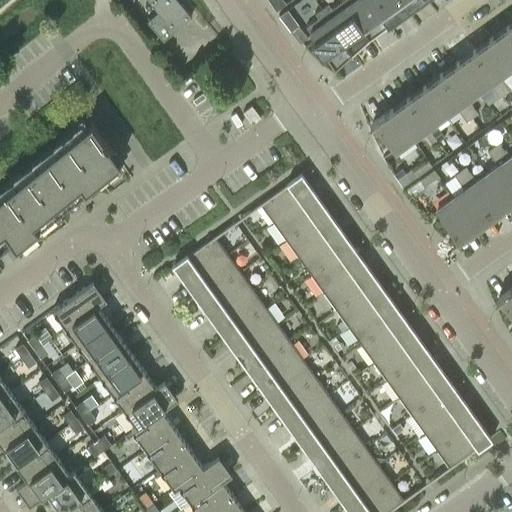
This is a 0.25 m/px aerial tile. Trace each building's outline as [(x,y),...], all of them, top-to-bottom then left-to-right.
[(162,39),(191,15),(177,0),(147,0),(157,10),(146,20),(162,39)] [(343,0),(341,0),(331,8),(327,3),(321,8),(350,49),(368,35),(343,0)] [(343,0),(368,35),(387,22),(371,0),(343,0)] [(371,0),(387,22),(405,9),(399,0),(371,0)] [(399,0),(405,9),(417,0),(399,0)] [(350,49),(321,8),(314,12),(317,17),(305,26),(314,39),(310,41),(321,56),(325,54),(331,62),(350,49)] [(289,30),(292,33),(300,42),(307,37),(297,24),(289,30)] [(511,33),(506,25),(490,37),(511,67),(511,66),(511,33)] [(473,49),(504,93),(510,89),(500,75),(511,67),(490,37),(473,49)] [(456,61),(478,91),(489,83),(498,97),(504,93),(473,49),(456,61)] [(440,73),(471,117),(477,113),(467,99),(478,91),(456,61),(440,73)] [(465,121),(471,117),(440,73),(423,85),(445,115),(456,107),(465,121)] [(434,123),(445,115),(423,85),(407,97),(438,140),(444,136),(434,123)] [(504,93),(498,97),(506,108),(511,104),(504,93)] [(387,111),(408,141),(422,131),(432,144),(438,140),(407,97),(387,111)] [(251,105),(246,108),(242,112),(251,124),(260,117),(251,105)] [(408,141),(387,111),(373,121),(394,151),(408,141)] [(15,245),(56,211),(119,160),(90,120),(0,192),(0,244),(3,242),(9,237),(15,245)] [(492,146),(511,173),(511,152),(508,156),(498,142),(492,146)] [(486,172),(507,202),(511,198),(511,173),(492,146),(487,150),(496,164),(486,172)] [(426,159),(412,169),(417,175),(431,165),(426,159)] [(459,170),(490,214),(507,202),(486,172),(475,180),(465,166),(459,170)] [(419,179),(424,185),(438,175),(433,169),(419,179)] [(449,198),(471,228),(490,214),(459,170),(453,174),(463,188),(449,198)] [(272,221),(313,192),(300,173),(259,203),(272,221)] [(285,239),(326,210),(313,192),(272,221),(285,239)] [(471,228),(449,198),(435,208),(456,238),(471,228)] [(298,256),(339,227),(326,210),(285,239),(298,256)] [(310,274),(351,245),(339,227),(298,256),(310,274)] [(187,283),(228,254),(214,235),(173,264),(187,283)] [(323,292),(364,262),(351,245),(310,274),(323,292)] [(199,300),(240,271),(228,254),(187,283),(199,300)] [(335,309),(376,280),(364,262),(323,292),(335,309)] [(212,318),(253,289),(240,271),(199,300),(212,318)] [(52,308),(64,326),(96,303),(96,304),(105,297),(93,279),(52,308)] [(348,327),(389,297),(376,280),(335,309),(348,327)] [(511,286),(498,297),(511,315),(511,286)] [(224,336),(265,306),(253,289),(212,318),(224,336)] [(361,344),(402,315),(389,297),(348,327),(361,344)] [(107,320),(96,304),(96,303),(64,326),(76,342),(107,320)] [(237,353),(278,324),(265,306),(224,336),(237,353)] [(373,362),(414,332),(402,315),(361,344),(373,362)] [(88,359),(119,337),(107,320),(76,342),(88,359)] [(250,371),(291,341),(278,324),(237,353),(250,371)] [(386,379),(427,350),(414,332),(373,362),(386,379)] [(33,348),(41,342),(34,333),(27,339),(33,348)] [(100,376),(131,353),(119,337),(88,359),(100,376)] [(262,388),(303,359),(291,341),(250,371),(262,388)] [(14,348),(21,357),(29,351),(22,342),(14,348)] [(48,352),(41,342),(33,348),(40,357),(48,352)] [(398,397),(439,368),(427,350),(386,379),(398,397)] [(29,351),(21,357),(28,366),(35,361),(29,351)] [(112,392),(143,370),(131,353),(100,376),(112,392)] [(275,406),(316,376),(303,359),(262,388),(275,406)] [(65,376),(58,366),(50,372),(57,381),(65,376)] [(411,414),(452,385),(439,368),(398,397),(411,414)] [(155,386),(154,386),(143,370),(112,392),(124,409),(155,386)] [(45,390),(52,385),(46,375),(38,381),(45,390)] [(0,397),(10,390),(0,376),(0,397)] [(65,376),(57,381),(64,391),(72,385),(65,376)] [(287,423),(328,394),(316,376),(275,406),(287,423)] [(155,386),(124,409),(135,424),(136,425),(160,408),(161,409),(167,404),(167,403),(176,396),(164,379),(154,386),(155,386)] [(52,385),(45,390),(51,400),(59,394),(52,385)] [(424,432),(464,403),(452,385),(411,414),(424,432)] [(0,422),(21,407),(10,390),(0,397),(0,422)] [(300,441),(341,411),(328,394),(287,423),(300,441)] [(81,414),(89,409),(82,400),(74,405),(81,414)] [(436,450),(477,420),(464,403),(424,432),(436,450)] [(0,442),(2,446),(33,423),(21,407),(0,422),(0,442)] [(130,427),(131,429),(145,448),(174,427),(161,409),(160,408),(136,425),(135,424),(130,427)] [(62,414),(68,423),(76,418),(70,409),(62,414)] [(89,409),(81,414),(88,424),(95,418),(89,409)] [(313,458),(353,429),(341,411),(300,441),(313,458)] [(76,418),(68,423),(75,433),(83,427),(76,418)] [(449,467),(490,438),(477,420),(436,450),(449,467)] [(14,462),(45,440),(33,423),(2,446),(14,462)] [(174,427),(145,448),(159,468),(188,447),(174,427)] [(325,476),(366,447),(353,429),(313,458),(325,476)] [(95,440),(102,449),(111,443),(104,434),(95,440)] [(26,479),(57,457),(45,440),(14,462),(26,479)] [(94,455),(102,449),(95,440),(87,446),(94,455)] [(159,468),(173,487),(174,488),(178,485),(178,484),(202,466),(188,447),(159,468)] [(338,494),(379,464),(366,447),(325,476),(338,494)] [(178,485),(190,501),(221,478),(221,479),(231,472),(218,455),(209,461),(208,461),(202,466),(178,484),(178,485)] [(69,473),(57,457),(26,479),(26,478),(16,485),(29,503),(45,492),(44,491),(69,473)] [(350,511),(391,482),(379,464),(338,494),(350,511)] [(88,490),(74,470),(73,469),(69,473),(44,491),(45,492),(59,511),(88,490)] [(221,478),(190,501),(197,511),(208,511),(233,495),(221,479),(221,478)] [(391,482),(350,511),(386,511),(404,499),(391,482)] [(59,511),(97,511),(102,509),(88,490),(59,511)] [(233,495),(208,511),(243,511),(245,511),(233,495)] [(144,508),(147,511),(159,511),(160,511),(153,502),(144,508)]
